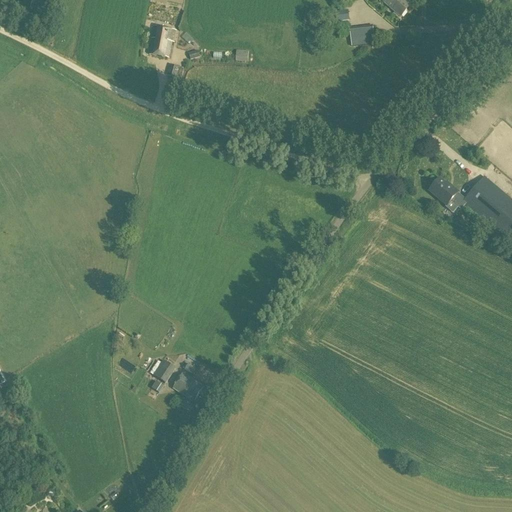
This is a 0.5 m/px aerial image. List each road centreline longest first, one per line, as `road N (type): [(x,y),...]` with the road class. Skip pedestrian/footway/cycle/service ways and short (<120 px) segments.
road 1 (unclassified): [(148,511),(367,182),(511,40)]
road 2 (track): [(367,182),(144,100),(0,28)]
